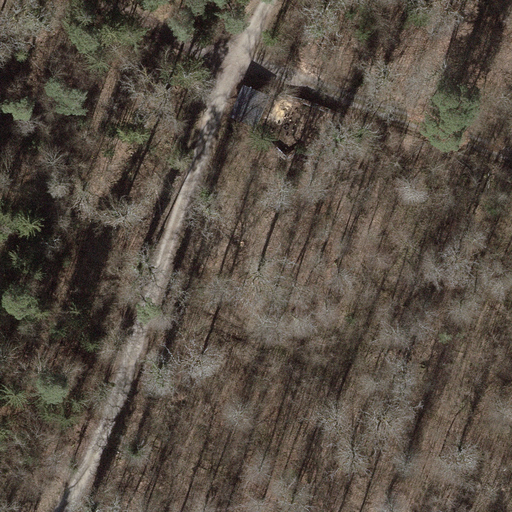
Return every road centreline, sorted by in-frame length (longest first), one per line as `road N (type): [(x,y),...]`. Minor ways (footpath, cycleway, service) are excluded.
road 1 (track): [(55,511),(273,0)]
road 2 (track): [(118,0),(511,157)]
